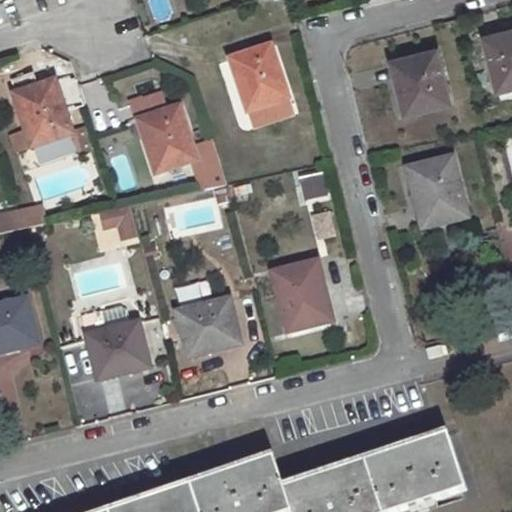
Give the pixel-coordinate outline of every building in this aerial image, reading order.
[(288,0),(271,0),(260,2),(263,15),(290,8),(288,0)] [(511,31),(484,38),(499,91),(511,87),(511,31)] [(272,48),(232,60),(237,77),(235,78),(247,113),(289,100),(272,48)] [(436,50),(394,61),(402,92),(399,93),(402,105),(408,103),(410,113),(449,103),(436,50)] [(89,110),(106,104),(98,80),(80,86),(89,110)] [(56,82),(13,95),(25,131),(28,130),(33,148),(74,136),(56,82)] [(146,138),(143,139),(156,176),(198,162),(180,108),(167,112),(162,96),(135,105),(146,138)] [(78,133),(84,152),(91,151),(84,131),(78,133)] [(416,179),(411,180),(413,191),(417,191),(426,230),(469,219),(454,160),(414,169),(416,179)] [(302,201),(327,198),(324,172),(299,176),(302,201)] [(20,230),(43,225),(39,207),(15,213),(20,230)] [(329,210),(308,215),(315,241),(335,236),(329,210)] [(93,213),(95,246),(133,244),(132,211),(93,213)] [(0,233),(20,230),(15,213),(0,215),(0,233)] [(318,262),(312,263),(314,273),(321,271),(318,262)] [(312,263),(272,274),(288,333),(331,323),(320,284),(324,282),(321,271),(314,273),(312,263)] [(0,352),(17,349),(17,350),(29,347),(27,342),(38,339),(28,299),(0,305),(0,352)] [(230,301),(177,313),(189,358),(209,354),(209,350),(240,343),(230,301)] [(83,317),(88,337),(98,380),(130,372),(130,375),(149,369),(138,324),(130,326),(126,311),(121,308),(83,317)] [(38,339),(27,342),(29,347),(39,344),(38,339)] [(401,511),(410,509),(410,511),(415,511),(419,511),(429,511),(430,511),(428,508),(435,505),(434,501),(467,490),(448,434),(284,489),(274,459),(116,511),(401,511)]
